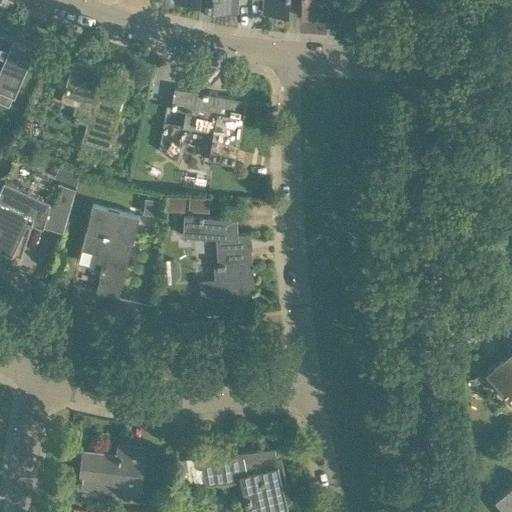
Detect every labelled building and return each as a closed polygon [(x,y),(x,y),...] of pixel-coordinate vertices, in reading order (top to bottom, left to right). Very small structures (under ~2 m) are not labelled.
[(238,11),(238,0),(212,0),(211,10),(238,11)] [(262,0),(262,13),(288,14),(289,0),(262,0)] [(301,0),(301,15),(326,16),(327,0),(301,0)] [(20,45),(12,42),(14,38),(0,31),(0,101),(8,106),(35,45),(23,40),(20,45)] [(105,82),(104,87),(96,84),(101,67),(72,59),(62,94),(60,100),(78,105),(74,119),(86,123),(81,140),(112,150),(118,132),(114,131),(127,88),(105,82)] [(235,164),(246,99),(174,87),(171,108),(185,111),(183,124),(164,121),(159,146),(180,160),(187,150),(184,148),(188,144),(183,140),(189,131),(190,128),(213,132),(208,159),(235,164)] [(66,168),(61,181),(73,185),(78,172),(66,168)] [(0,249),(12,255),(19,240),(27,239),(32,223),(43,226),(50,202),(4,180),(0,188),(0,249)] [(184,196),(166,194),(164,207),(183,209),(184,196)] [(146,199),(144,213),(158,215),(160,201),(146,199)] [(92,202),(81,249),(93,252),(90,265),(100,267),(98,273),(100,274),(96,290),(119,296),(139,214),(92,202)] [(254,286),(253,273),(250,233),(238,233),(237,217),(184,213),(182,235),(216,238),(217,263),(213,264),(214,278),(203,279),(205,304),(231,302),(254,286)] [(69,278),(56,276),(53,290),(66,293),(69,278)] [(217,319),(217,310),(206,310),(206,320),(217,319)] [(507,398),(511,394),(511,358),(507,353),(485,371),(507,398)] [(83,449),(79,485),(138,492),(144,447),(119,444),(118,454),(83,449)] [(246,511),(287,511),(281,482),(286,481),(280,457),(276,457),(273,447),(238,452),(238,456),(208,460),(208,455),(195,456),(197,468),(201,467),(204,483),(240,478),(246,511)] [(506,511),(511,511),(511,483),(494,498),(506,511)] [(178,508),(177,496),(164,498),(166,509),(178,508)]
